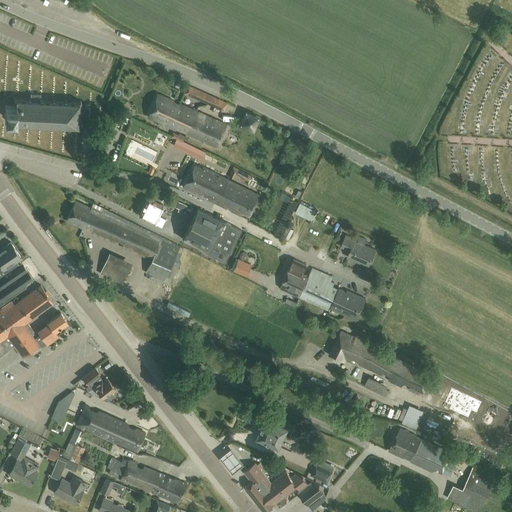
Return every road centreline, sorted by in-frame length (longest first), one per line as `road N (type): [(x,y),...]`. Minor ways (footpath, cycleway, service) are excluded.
road 1 (tertiary): [(511,240),(211,82),(0,1)]
road 2 (unclassified): [(319,511),(372,448),(168,354),(125,353)]
road 3 (unclassified): [(307,255),(154,183),(0,145)]
road 4 (tertiary): [(125,353),(0,185)]
road 5 (tertiary): [(251,511),(125,353)]
